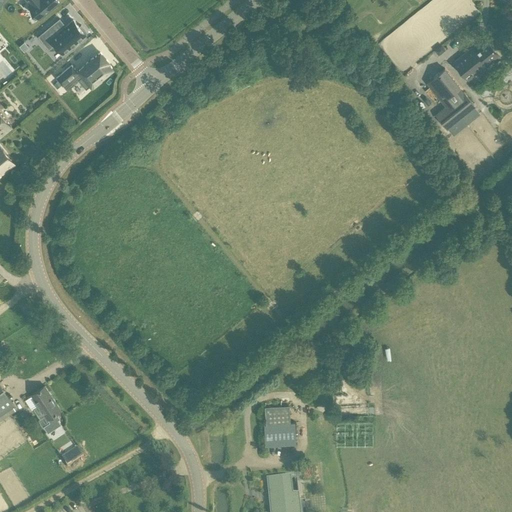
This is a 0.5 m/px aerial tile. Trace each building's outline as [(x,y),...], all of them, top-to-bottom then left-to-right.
[(28,0),(30,3),(29,4),(32,8),(36,14),(37,14),(40,18),(59,2),(57,0),(28,0)] [(60,18),(38,36),(49,48),(55,43),(63,53),(71,46),(73,48),(80,42),(78,40),(86,34),(85,33),(87,31),(81,24),(79,26),(73,19),(66,25),(65,24),(63,26),(58,20),(60,18)] [(454,61),(468,78),(499,54),(488,40),(475,50),(472,46),(454,61)] [(25,41),(20,45),(24,51),(29,47),(25,41)] [(84,75),(78,79),(86,89),(91,84),(92,85),(93,84),(100,79),(100,78),(112,68),(107,62),(108,61),(100,51),(93,58),(93,57),(86,63),(79,69),(84,75)] [(72,64),(56,77),(63,85),(78,72),(72,64)] [(433,77),(434,77),(428,82),(442,100),(443,100),(446,105),(436,113),(448,128),(476,105),(464,91),(461,93),(457,88),(460,86),(445,67),(433,77)] [(0,137),(13,126),(0,110),(0,137)] [(0,176),(16,163),(0,143),(0,176)] [(0,383),(0,415),(15,406),(0,383)] [(46,417),(47,419),(61,409),(45,385),(31,394),(38,406),(34,408),(41,418),(42,417),(43,419),(46,417)] [(266,424),(264,424),(266,444),(296,442),(294,422),(291,422),(290,405),(265,407),(266,424)] [(78,448),(62,458),(67,466),(84,455),(78,448)] [(274,511),(300,511),(298,494),(293,495),(291,476),(268,479),(270,501),(273,500),(274,511)]
